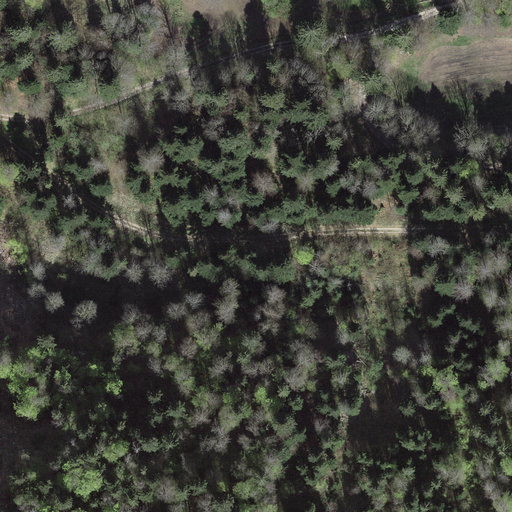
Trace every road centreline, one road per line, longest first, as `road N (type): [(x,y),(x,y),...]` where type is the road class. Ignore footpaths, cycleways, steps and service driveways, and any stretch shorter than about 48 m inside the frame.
road 1 (track): [(0,173),(42,250),(105,293),(322,278),(511,314)]
road 2 (track): [(376,33),(279,43),(96,105),(0,116)]
road 3 (track): [(376,33),(363,65),(361,107),(391,148),(419,159),(511,168)]
